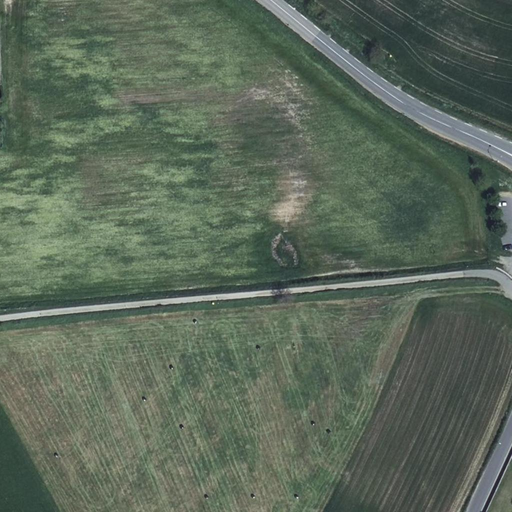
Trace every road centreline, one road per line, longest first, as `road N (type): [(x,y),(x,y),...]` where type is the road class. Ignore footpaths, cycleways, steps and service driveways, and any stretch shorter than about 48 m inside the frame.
road 1 (unclassified): [(511,287),(492,273),(0,317)]
road 2 (secondary): [(490,143),(405,104),(271,0)]
